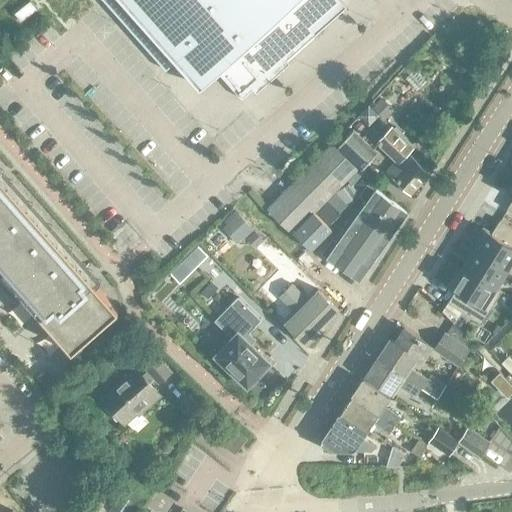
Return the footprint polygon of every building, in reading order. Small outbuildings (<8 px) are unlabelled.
[(103,0),(166,70),(178,59),(202,86),(199,88),(200,89),(219,73),(242,99),(253,89),(256,93),(290,63),(287,60),(346,7),(340,0),(103,0)] [(388,171),(410,192),(428,173),(407,153),(413,147),(392,127),(378,141),(398,160),(388,171)] [(358,167),(361,169),(362,168),(378,151),(354,129),(337,147),(358,167)] [(332,144),(266,209),(311,249),(332,228),(314,210),(347,177),(358,167),(337,148),(332,144)] [(358,167),(347,177),(352,185),(364,170),(362,168),(361,169),(358,167)] [(0,265),(3,268),(0,270),(0,285),(14,301),(21,294),(72,352),(118,311),(50,234),(0,176),(0,265)] [(366,183),(358,194),(365,203),(397,226),(406,212),(375,189),(366,183)] [(356,206),(351,213),(387,239),(397,226),(365,203),(361,209),(356,206)] [(351,222),(346,229),(378,252),(387,239),(351,213),(347,219),(351,222)] [(479,241),(474,249),(511,272),(511,227),(500,220),(492,233),(483,228),(476,239),(479,241)] [(343,234),(337,243),(369,265),(375,257),(378,252),(346,229),(343,234)] [(337,243),(327,256),(359,279),(369,265),(337,243)] [(198,245),(180,263),(190,273),(208,255),(198,245)] [(511,272),(474,249),(463,267),(501,291),(502,291),(496,287),(507,270),(511,273),(511,272)] [(455,273),(448,284),(456,290),(448,302),(481,323),(501,291),(463,267),(458,275),(455,273)] [(285,321),(306,345),(340,311),(317,289),(308,298),(292,283),(279,296),(295,312),(285,321)] [(257,326),(254,323),(232,302),(214,320),(232,338),(216,355),(247,384),(269,361),(252,345),(257,339),(250,333),(257,326)] [(446,333),(445,332),(434,348),(458,364),(469,348),(473,344),(453,324),(446,333)] [(422,386),(421,388),(439,398),(447,383),(430,373),(428,377),(410,366),(415,359),(420,363),(430,346),(403,329),(395,340),(390,338),(378,357),(422,386)] [(159,381),(170,372),(151,351),(140,360),(149,369),(142,375),(137,369),(104,398),(125,422),(158,393),(149,383),(156,377),(159,381)] [(511,359),(509,356),(502,362),(511,372),(511,370),(511,359)] [(416,396),(421,388),(422,386),(378,357),(366,375),(392,392),(397,385),(416,396)] [(37,376),(47,388),(56,380),(46,369),(37,376)] [(364,379),(352,396),(394,424),(400,415),(384,406),(391,397),(364,379)] [(91,405),(78,393),(70,402),(83,414),(91,405)] [(352,396),(340,414),(367,432),(372,424),(388,433),(394,424),(352,396)] [(367,432),(340,414),(321,442),(327,449),(371,451),(374,445),(363,438),(367,432)] [(467,426),(458,440),(475,451),(480,454),(489,440),(467,426)] [(221,439),(234,450),(244,438),(230,427),(221,439)] [(475,451),(458,440),(458,441),(437,428),(428,441),(449,455),(458,441),(475,451)] [(410,452),(418,457),(426,444),(418,439),(410,452)] [(387,464),(400,464),(405,453),(393,446),(387,464)] [(136,502),(140,505),(155,487),(137,470),(122,490),(123,491),(136,502)] [(87,491),(78,504),(90,511),(98,511),(104,504),(104,503),(101,501),(87,491)] [(123,491),(117,500),(124,505),(131,510),(136,502),(123,491)]
